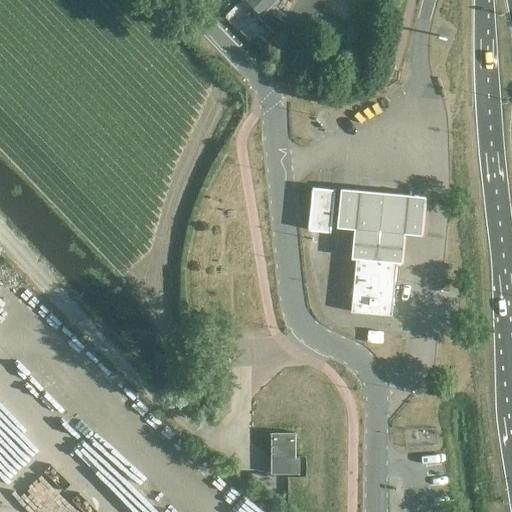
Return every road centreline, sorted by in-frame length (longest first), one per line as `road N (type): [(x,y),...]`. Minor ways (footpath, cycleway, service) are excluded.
road 1 (tertiary): [(375,511),(374,398),(353,363),(317,340),(294,311),(271,99),(175,0)]
road 2 (primary): [(487,0),(492,149),(511,333)]
